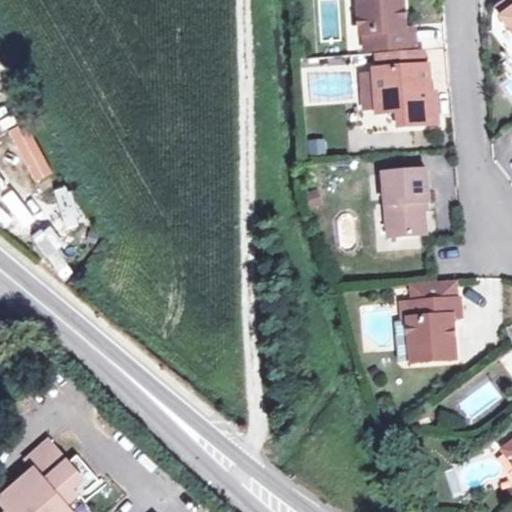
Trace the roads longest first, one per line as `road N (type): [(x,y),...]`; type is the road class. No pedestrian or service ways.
road 1 (secondary): [(0,273),(280,511)]
road 2 (residential): [(511,234),(478,194),(462,0)]
